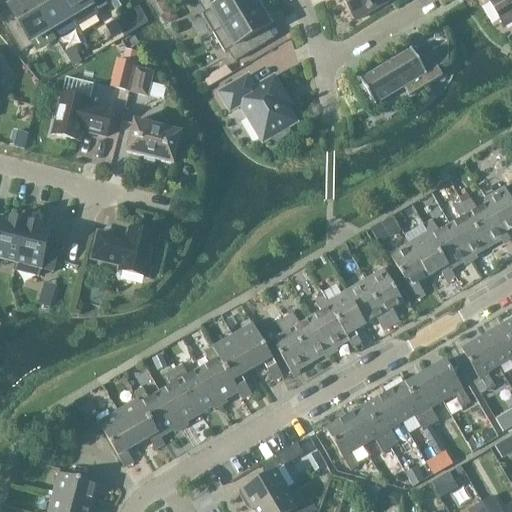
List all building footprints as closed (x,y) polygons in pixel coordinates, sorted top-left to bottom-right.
[(47,28),(30,0),(23,0),(8,9),(14,20),(3,26),(20,53),(30,47),(26,40),(47,28)] [(68,15),(59,0),(30,0),(47,28),(67,16),(68,15)] [(59,0),(68,15),(67,16),(76,29),(98,16),(96,13),(106,7),(101,0),(59,0)] [(161,0),(169,14),(181,8),(176,0),(161,0)] [(201,16),(212,35),(261,6),(256,0),(204,0),(198,3),(204,14),(201,16)] [(341,0),(355,22),(390,1),(391,0),(390,0),(341,0)] [(511,0),(486,0),(502,26),(511,20),(511,0)] [(269,20),(261,6),(212,35),(224,54),(227,52),(234,63),(264,44),(258,34),(269,28),(265,22),(269,20)] [(410,50),(388,64),(403,89),(408,97),(442,77),(428,55),(417,61),(410,50)] [(138,54),(126,51),(116,89),(128,92),(138,54)] [(403,89),(388,64),(359,81),(374,107),(403,89)] [(152,75),(136,70),(130,94),(146,98),(152,75)] [(285,107),(288,105),(273,79),(254,90),(246,78),(219,94),(230,112),(240,106),(262,143),(270,138),(272,142),(277,143),(287,136),(288,132),(286,129),(295,124),(285,107)] [(105,139),(112,112),(88,106),(89,102),(61,95),(59,103),(55,102),(50,105),(49,110),(52,115),(56,116),(51,136),(79,143),(82,133),(105,139)] [(173,166),(181,135),(166,131),(167,126),(166,122),(162,119),(158,118),(154,119),(150,122),(149,127),(134,123),(126,154),(173,166)] [(506,234),(507,233),(511,230),(511,199),(505,188),(485,200),(488,205),(506,234)] [(466,195),(459,199),(489,250),(502,243),(503,245),(511,240),(507,233),(506,234),(488,205),(478,211),(471,200),(470,200),(466,195)] [(450,203),(454,210),(460,220),(450,226),(472,263),(477,260),(476,258),(489,250),(459,199),(458,198),(450,203)] [(0,260),(15,264),(16,264),(26,223),(11,220),(10,222),(1,220),(0,225),(0,260)] [(425,226),(429,234),(451,272),(452,271),(464,264),(466,267),(472,263),(450,226),(440,232),(433,221),(425,226)] [(42,227),(26,223),(16,264),(15,264),(13,272),(38,278),(40,270),(53,274),(60,246),(47,243),(50,232),(41,230),(42,227)] [(118,272),(146,280),(149,269),(155,270),(159,253),(154,251),(157,237),(128,230),(125,241),(97,234),(91,260),(119,267),(118,272)] [(451,272),(429,234),(411,245),(430,277),(441,270),(448,282),(456,277),(452,271),(451,272)] [(430,277),(411,245),(390,257),(416,301),(426,295),(419,283),(430,277)] [(383,271),(364,282),(390,328),(398,323),(392,311),(402,305),(383,271)] [(390,328),(364,282),(345,293),(365,327),(375,321),(382,332),(390,328)] [(365,327),(345,293),(327,304),(349,341),(347,342),(352,350),(361,345),(354,333),(365,327)] [(320,314),(310,320),(331,356),(338,352),(336,349),(347,342),(349,341),(327,304),(323,297),(313,302),(320,314)] [(293,315),(285,319),(311,364),(323,356),(325,360),(331,356),(310,320),(299,326),(293,315)] [(311,364),(285,319),(276,324),(283,336),(271,343),(292,380),(300,375),(298,371),(311,364)] [(511,320),(500,328),(511,348),(511,320)] [(253,327),(233,339),(252,372),(264,365),(274,383),(282,378),(253,327)] [(511,348),(500,328),(480,339),(497,368),(510,361),(511,364),(511,348)] [(252,372),(233,339),(213,351),(238,395),(242,401),(251,396),(241,379),(252,372)] [(485,375),(497,368),(480,339),(460,351),(477,380),(478,380),(486,393),(493,389),(485,375)] [(238,395),(213,351),(204,356),(209,365),(198,371),(219,408),(227,404),(226,402),(238,395)] [(445,362),(423,375),(441,404),(453,397),(461,411),(469,406),(462,393),(462,392),(445,362)] [(181,368),(172,373),(198,418),(211,410),(213,412),(219,408),(198,371),(187,378),(181,368)] [(198,418),(172,373),(163,379),(169,389),(158,395),(179,431),(186,427),(185,425),(198,418)] [(441,404),(423,375),(404,386),(430,429),(437,425),(429,411),(441,404)] [(430,429),(404,386),(404,385),(384,396),(402,425),(414,418),(423,433),(430,429)] [(133,396),(137,403),(159,441),(160,440),(171,434),(172,436),(179,431),(158,395),(147,401),(141,391),(133,396)] [(384,396),(365,408),(389,450),(397,445),(390,432),(402,425),(384,396)] [(159,441),(137,403),(118,414),(138,447),(148,441),(154,452),(164,446),(160,440),(159,441)] [(365,408),(345,419),(362,448),(374,441),(382,454),(389,450),(365,408)] [(138,447),(118,414),(97,426),(124,470),(133,464),(127,453),(138,447)] [(351,455),(362,448),(345,419),(325,431),(343,460),(352,474),(359,469),(351,455)] [(241,493),(240,497),(247,510),(251,511),(252,511),(254,511),(288,491),(295,487),(284,468),(303,457),(297,446),(286,452),(262,466),(268,476),(240,492),(241,493)] [(58,473),(52,496),(90,506),(93,493),(106,496),(108,486),(58,473)] [(467,476),(453,482),(459,495),(472,489),(467,476)] [(380,491),(377,500),(387,503),(389,493),(390,493),(380,490),(380,491)] [(317,511),(321,500),(317,499),(314,499),(311,501),(298,509),(288,491),(254,511),(317,511)] [(88,511),(90,506),(52,496),(48,511),(88,511)] [(500,511),(493,498),(482,504),(486,511),(500,511)] [(429,503),(428,511),(443,511),(444,505),(429,503)]
